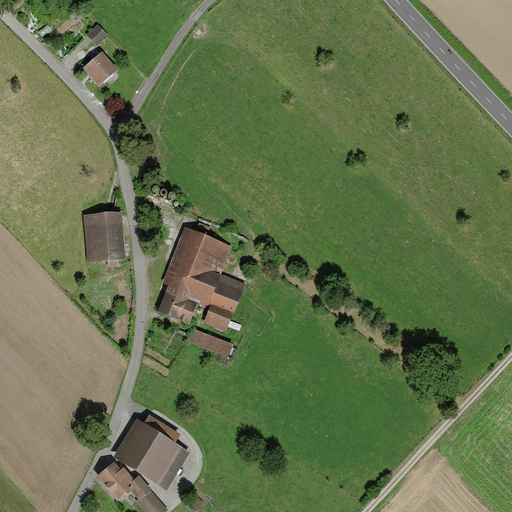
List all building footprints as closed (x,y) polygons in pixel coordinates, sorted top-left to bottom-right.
[(107,38),(97,27),(87,35),(97,46),(107,38)] [(117,72),(102,55),(84,70),(90,76),(100,87),(117,72)] [(120,214),(86,217),(91,264),(125,261),(120,214)] [(233,248),(185,229),(163,284),(169,287),(159,313),(190,325),(197,306),(209,310),(203,324),(226,333),(234,314),(235,315),(247,285),(222,275),(233,248)] [(234,346),(195,331),(189,344),(229,359),(234,346)] [(139,423),(116,460),(167,492),(190,454),(177,446),(182,438),(150,418),(144,427),(139,423)] [(120,472),(115,465),(97,480),(117,505),(132,493),(147,511),(166,511),(140,479),(134,484),(123,470),(120,472)] [(195,493),(186,502),(195,511),(196,511),(205,504),(195,493)]
